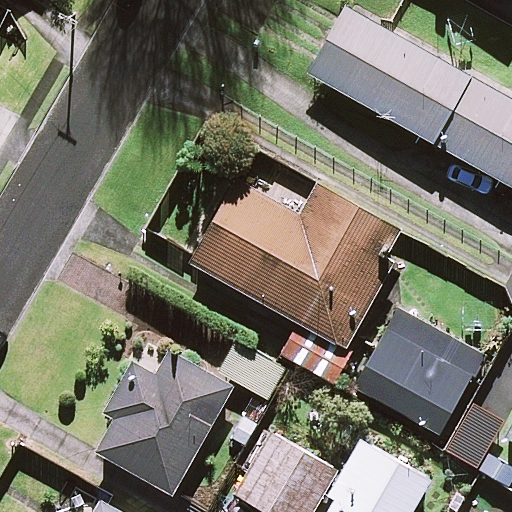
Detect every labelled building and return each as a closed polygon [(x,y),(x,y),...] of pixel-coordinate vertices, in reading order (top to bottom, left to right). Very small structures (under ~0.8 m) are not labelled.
[(511,100),(351,10),(314,77),(511,188),(511,100)] [(195,264),(348,351),(393,271),(384,266),(402,234),(323,189),(305,221),(241,185),(195,264)] [(487,357),(401,310),(357,389),(443,436),(487,357)] [(298,333),(285,358),(338,386),(351,360),(298,333)] [(235,392),(149,344),(110,415),(120,420),(102,454),(177,496),(235,392)] [(286,369),(238,346),(223,376),(272,399),(286,369)] [(316,511),(339,471),(269,432),(234,495),(265,511),(316,511)] [(368,447),(331,511),(415,511),(432,483),(368,447)]
